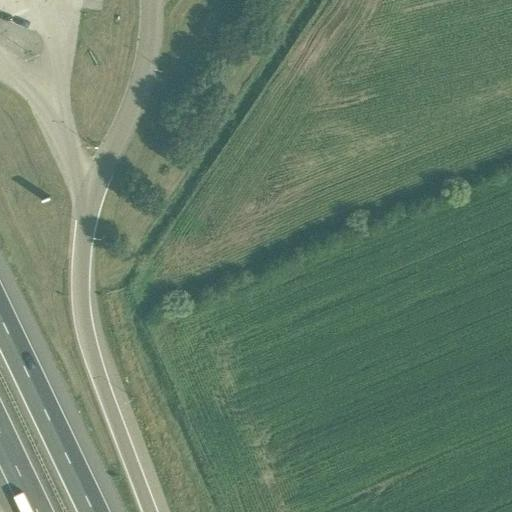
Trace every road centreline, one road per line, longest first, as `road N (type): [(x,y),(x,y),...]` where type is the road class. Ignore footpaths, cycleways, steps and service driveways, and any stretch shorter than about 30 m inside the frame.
road 1 (motorway): [(148,511),(84,337),(84,224)]
road 2 (motorway): [(93,511),(0,314)]
